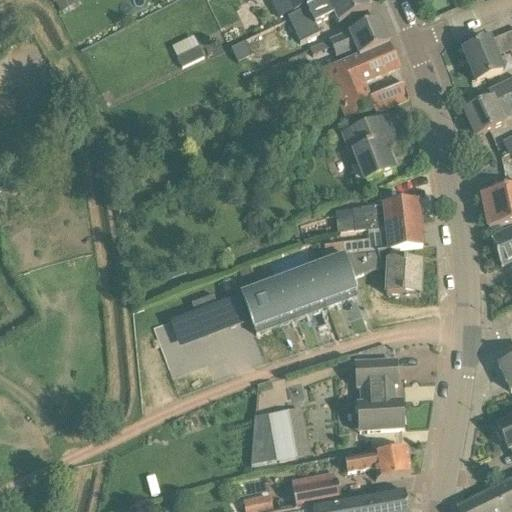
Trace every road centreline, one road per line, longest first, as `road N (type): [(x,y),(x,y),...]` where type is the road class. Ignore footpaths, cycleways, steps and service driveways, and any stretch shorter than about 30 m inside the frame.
road 1 (track): [(464,354),(438,331),(385,337),(227,391),(0,497)]
road 2 (secondary): [(464,354),(458,224),(432,95),(413,44)]
road 3 (secondary): [(438,511),(464,354)]
